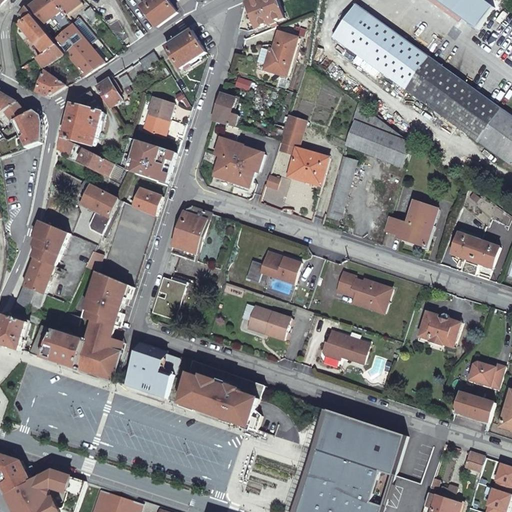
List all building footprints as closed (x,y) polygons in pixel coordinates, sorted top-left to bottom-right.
[(54,0),(38,0),(28,8),(44,26),(56,16),(62,24),(69,18),(67,16),(54,0)] [(81,0),(54,0),(67,16),(84,3),(81,0)] [(158,27),(179,12),(169,0),(151,0),(143,6),(158,27)] [(287,18),(279,0),(252,0),(248,2),(259,29),(271,24),(272,25),(276,24),(276,26),(280,25),(278,22),(287,18)] [(485,0),(438,0),(481,31),(497,8),(485,0)] [(511,112),(358,2),(335,35),(368,59),(511,163),(511,112)] [(97,12),(92,7),(86,12),(96,24),(103,18),(97,12)] [(44,26),(28,8),(21,17),(26,23),(22,27),(44,54),(59,44),(55,40),(44,26)] [(91,73),(107,63),(102,57),(74,24),(55,40),(59,44),(67,53),(86,76),(91,73)] [(194,31),(168,47),(183,68),(208,52),(194,31)] [(272,50),(266,70),(289,77),(301,38),(281,32),(276,51),(272,50)] [(67,53),(59,44),(44,54),(38,58),(44,68),(67,53)] [(155,52),(142,60),(147,69),(161,61),(156,52),(155,52)] [(35,67),(32,62),(19,70),(21,76),(35,67)] [(54,96),(69,86),(47,71),(38,92),(50,96),(54,96)] [(124,91),(115,77),(99,87),(112,108),(124,99),(121,93),(124,91)] [(238,79),(236,87),(250,91),(252,83),(238,79)] [(97,100),(91,91),(72,103),(75,104),(66,138),(68,139),(97,146),(106,112),(99,110),(100,106),(91,104),(97,100)] [(18,120),(29,114),(19,102),(2,92),(0,93),(0,117),(6,111),(15,122),(18,120)] [(238,98),(224,93),(216,121),(228,125),(237,128),(241,115),(233,113),(238,98)] [(146,131),(165,137),(171,120),(174,120),(178,105),(156,98),(146,131)] [(406,168),(413,143),(360,103),(355,120),(358,121),(347,144),(406,168)] [(29,147),(44,143),(45,125),(43,117),(35,112),(29,114),(18,120),(29,147)] [(290,117),(282,142),(297,146),(300,147),(308,122),(290,117)] [(171,120),(165,137),(168,138),(174,120),(171,120)] [(237,128),(228,125),(218,156),(224,157),(217,176),(253,188),(258,172),(262,173),(268,155),(243,147),(244,146),(238,144),(242,129),(237,128)] [(61,135),(59,148),(71,153),(75,142),(68,139),(66,138),(61,135)] [(169,184),(178,154),(136,139),(130,138),(129,140),(127,140),(119,165),(131,170),(169,184)] [(282,142),(279,151),(294,156),(297,146),(282,142)] [(110,176),(113,169),(116,163),(86,148),(81,161),(110,176)] [(334,159),(301,148),(292,176),(325,187),(334,159)] [(344,157),(326,217),(342,222),(359,162),(344,157)] [(281,180),(271,176),(268,185),(278,188),(281,180)] [(93,228),(104,234),(122,199),(107,192),(104,190),(86,181),(83,188),(90,191),(85,203),(98,210),(91,223),(93,228)] [(134,205),(158,217),(164,198),(143,188),(140,196),(137,195),(134,205)] [(407,217),(393,212),(387,229),(399,233),(398,236),(427,245),(438,207),(413,199),(407,217)] [(187,212),(173,252),(198,261),(214,214),(194,207),(187,210),(187,212)] [(59,268),(73,233),(44,221),(36,247),(42,249),(38,259),(59,268)] [(500,246),(459,232),(452,254),(464,258),(465,254),(483,261),(482,264),(493,268),(500,246)] [(89,266),(100,271),(106,255),(96,251),(89,266)] [(285,259),(269,254),(263,273),(296,284),(303,263),(286,257),(285,259)] [(48,295),(59,268),(38,259),(27,286),(48,295)] [(131,301),(136,288),(121,281),(100,271),(83,318),(116,329),(124,305),(126,299),(131,301)] [(358,277),(344,272),(338,292),(345,294),(347,288),(358,292),(356,298),(354,304),(373,310),(373,309),(387,314),(390,303),(387,302),(392,288),(372,281),(371,281),(370,281),(370,282),(369,282),(369,283),(365,281),(357,279),(358,277)] [(176,321),(188,285),(164,277),(160,291),(167,294),(166,298),(158,295),(152,313),(176,321)] [(41,308),(48,295),(27,286),(16,307),(29,313),(34,304),(41,308)] [(347,288),(345,294),(356,298),(358,292),(347,288)] [(257,306),(251,324),(269,330),(268,334),(286,340),(293,318),(257,306)] [(0,330),(0,343),(22,350),(31,323),(10,316),(10,315),(6,313),(0,330)] [(78,326),(81,317),(67,313),(64,322),(78,326)] [(455,344),(462,323),(451,320),(451,318),(451,316),(450,315),(448,314),(447,314),(446,314),(445,315),(443,317),(431,313),(425,335),(432,337),(434,339),(433,342),(443,345),(444,343),(447,341),(455,344)] [(269,330),(251,324),(250,328),(268,334),(269,330)] [(44,357),(57,331),(45,325),(31,353),(44,357)] [(88,342),(57,331),(44,357),(80,369),(85,350),(88,342)] [(352,338),(333,331),(330,343),(327,342),(324,352),(326,355),(333,357),(335,353),(343,356),(346,354),(350,355),(349,358),(349,359),(365,364),(372,344),(360,340),(359,341),(355,340),(352,338)] [(432,337),(425,335),(423,341),(442,347),(443,345),(433,342),(434,339),(432,337)] [(85,350),(80,369),(114,380),(122,353),(88,342),(85,350)] [(142,345),(129,385),(169,397),(182,359),(142,345)] [(267,385),(194,361),(181,402),(259,430),(264,416),(257,413),(267,385)] [(472,380),(501,390),(508,368),(499,365),(497,368),(488,365),(481,363),(477,365),(472,380)] [(491,423),(497,404),(462,392),(456,411),(491,423)] [(511,397),(503,427),(511,429),(511,397)] [(332,411),(330,410),(294,511),(296,511),(311,472),(318,474),(321,468),(323,462),(315,459),(332,411)] [(385,511),(411,437),(332,411),(315,459),(323,462),(321,468),(318,474),(311,472),(296,511),(385,511)] [(24,460),(0,452),(0,473),(10,495),(35,482),(24,460)] [(487,457),(472,452),(467,466),(482,471),(487,457)] [(482,471),(480,480),(487,482),(490,476),(511,483),(511,481),(511,465),(487,457),(482,471)] [(10,495),(19,511),(78,511),(88,481),(55,471),(35,482),(10,495)] [(443,487),(440,496),(455,501),(459,489),(450,486),(449,489),(443,487)] [(143,511),(145,505),(100,490),(93,511),(143,511)] [(455,501),(440,496),(434,511),(461,511),(464,504),(455,501)]
